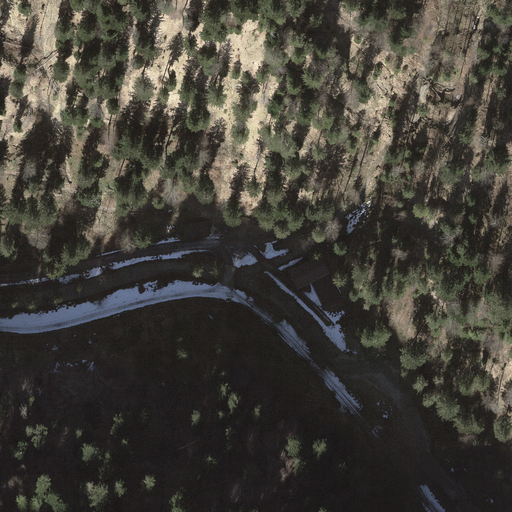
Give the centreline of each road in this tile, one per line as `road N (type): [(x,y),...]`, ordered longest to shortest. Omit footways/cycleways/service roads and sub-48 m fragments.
road 1 (track): [(220,294),(290,338),(436,511)]
road 2 (track): [(0,278),(132,253),(231,246)]
road 3 (track): [(0,326),(52,327),(120,305),(220,294)]
road 4 (track): [(231,246),(265,261),(327,323)]
